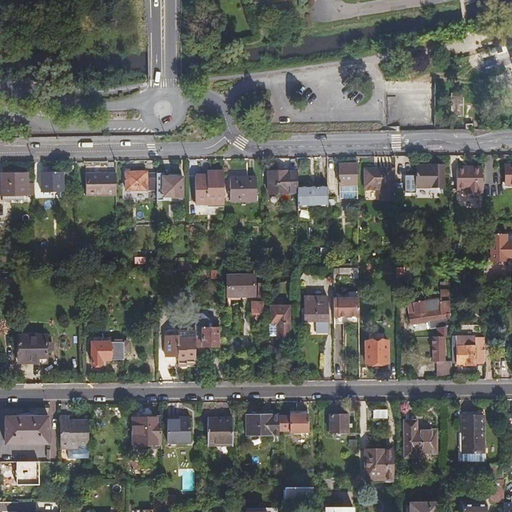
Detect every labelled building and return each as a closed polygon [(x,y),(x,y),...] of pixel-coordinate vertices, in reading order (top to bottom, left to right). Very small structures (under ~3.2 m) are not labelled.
[(453,95),(453,114),(463,115),(464,96),(453,95)] [(354,185),(354,164),(336,164),(336,185),(337,185),(354,185)] [(511,164),(501,164),(502,185),(511,184),(511,164)] [(440,186),(440,166),(413,165),(413,176),(403,175),(403,193),(414,193),(414,186),(440,186)] [(478,167),(464,167),(464,170),(453,170),(453,190),(462,190),(462,193),(478,193),(478,167)] [(392,200),(391,168),(361,168),(361,191),(375,190),(375,201),(392,200)] [(179,197),(179,176),(161,176),(161,171),(154,171),(154,173),(154,190),(154,199),(161,198),(161,197),(179,197)] [(220,203),(220,171),(204,171),(204,174),(192,174),(191,203),(220,203)] [(293,187),(293,171),(264,172),(264,194),(293,193),(293,187)] [(60,172),(39,172),(39,191),(61,191),(60,172)] [(83,195),(112,195),(112,172),(82,173),(83,195)] [(123,190),(154,190),(154,173),(144,173),(144,172),(123,172),(123,190)] [(10,195),(23,195),(26,195),(26,174),(0,173),(0,195),(0,196),(0,199),(10,199),(10,195)] [(252,176),(227,177),(227,197),(253,197),(252,176)] [(354,199),(354,185),(337,185),(337,199),(354,199)] [(293,193),(294,205),(324,204),(324,186),(293,187),(293,193)] [(502,234),(486,234),(486,262),(502,261),(502,257),(511,257),(511,236),(502,236),(502,234)] [(221,278),(221,275),(221,267),(206,268),(206,278),(221,278)] [(356,268),(337,268),(337,280),(356,280),(356,268)] [(307,284),(311,277),(302,271),(297,279),(307,284)] [(221,278),(221,296),(238,296),(250,296),(250,275),(221,275),(221,278)] [(248,315),(261,315),(261,294),(260,293),(260,284),(255,284),(256,291),(253,303),(247,303),(248,315)] [(448,326),(448,289),(436,289),(436,298),(408,303),(410,314),(404,315),(406,324),(424,321),(426,330),(437,328),(448,326)] [(323,296),(301,296),(301,320),(313,320),(323,320),(323,296)] [(330,299),(330,322),(339,322),(339,317),(348,317),(355,317),(355,299),(330,299)] [(285,305),(265,305),(265,335),(273,335),(273,338),(280,338),(286,338),(285,305)] [(192,333),(192,354),(200,354),(201,348),(209,348),(215,348),(215,330),(198,314),(192,314),(192,330),(192,333)] [(124,337),(124,325),(106,325),(106,332),(102,332),(102,343),(107,343),(109,343),(109,337),(124,337)] [(437,328),(438,334),(448,334),(448,326),(437,328)] [(183,366),(192,366),(192,354),(192,333),(174,333),(172,330),(164,330),(162,333),(162,359),(175,359),(175,367),(179,368),(183,368),(183,366)] [(448,334),(438,334),(428,334),(428,347),(428,357),(448,357),(448,337),(448,334)] [(43,336),(15,336),(15,362),(26,362),(34,362),(34,357),(44,357),(44,351),(49,351),(49,343),(43,343),(43,336)] [(471,364),(481,364),(481,338),(454,338),(454,337),(448,337),(448,357),(448,361),(448,363),(464,362),(464,364),(471,364)] [(385,341),(363,342),(363,364),(375,364),(386,364),(385,341)] [(115,360),(121,360),(121,352),(125,352),(125,345),(121,345),(121,343),(118,343),(118,342),(111,342),(111,343),(109,343),(107,343),(107,360),(115,360)] [(100,360),(107,360),(107,343),(102,343),(90,343),(90,365),(95,365),(100,365),(100,360)] [(433,376),(448,376),(448,363),(448,361),(433,362),(433,376)] [(243,434),(275,434),(275,431),(275,417),(275,416),(269,416),(269,413),(260,413),(248,413),(249,416),(243,416),(243,434)] [(470,414),(462,414),(463,416),(460,416),(460,454),(483,454),(483,441),(482,440),(481,414),(477,414),(477,413),(470,414)] [(275,417),(275,431),(286,431),(286,432),(298,432),(305,432),(305,415),(287,416),(287,417),(275,417)] [(334,415),(327,415),(327,433),(344,433),(344,415),(334,415)] [(19,417),(2,417),(3,444),(45,444),(44,417),(19,417)] [(186,417),(165,417),(165,444),(187,444),(186,417)] [(76,446),(86,446),(86,422),(77,422),(66,422),(66,418),(57,418),(57,448),(64,448),(76,448),(76,446)] [(130,444),(158,444),(158,419),(143,419),(130,419),(130,444)] [(219,419),(204,419),(204,444),(229,443),(229,419),(219,419)] [(414,422),(403,422),(403,456),(415,456),(415,452),(433,453),(434,432),(425,431),(414,431),(414,422)] [(86,457),(86,446),(76,446),(76,448),(64,448),(64,457),(86,457)] [(389,450),(362,450),(362,481),(390,481),(389,450)] [(499,487),(499,466),(487,467),(488,487),(499,487)] [(300,511),(300,487),(285,487),(284,511),(300,511)] [(315,487),(300,487),(300,511),(315,511),(315,487)] [(488,487),(484,487),(485,502),(499,502),(499,487),(488,487)] [(167,511),(175,511),(175,499),(167,499),(167,511)] [(153,511),(162,511),(163,501),(154,501),(153,511)] [(500,503),(499,511),(511,511),(511,502),(506,503),(500,503)] [(433,511),(433,503),(407,504),(406,511),(433,511)]
